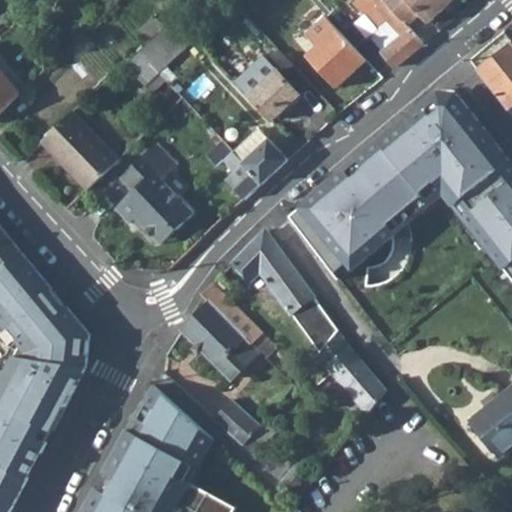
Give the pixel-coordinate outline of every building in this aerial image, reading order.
[(397,67),(426,43),(409,26),(385,0),(384,0),(377,7),(388,20),(373,33),(373,38),(384,52),(397,67)] [(385,0),(409,26),(421,15),(429,24),(449,5),(452,9),(461,0),(385,0)] [(160,72),(196,37),(176,15),(140,50),(160,72)] [(338,87),(367,59),(326,15),(307,34),(318,46),(308,55),(338,87)] [(477,68),(509,109),(511,106),(511,41),(477,68)] [(273,120),(313,83),(280,49),(269,59),(265,54),(236,80),(273,120)] [(140,50),(126,63),(146,85),(160,72),(140,50)] [(0,114),(22,93),(21,92),(0,66),(0,114)] [(146,85),(152,92),(167,79),(160,72),(146,85)] [(431,91),(281,214),(333,283),(438,198),(511,288),(511,169),(450,94),(431,91)] [(74,110),(43,140),(89,188),(120,158),(74,110)] [(234,151),(244,163),(270,138),(260,127),(234,150),(234,151)] [(217,151),(224,159),(234,150),(224,139),(220,142),(223,145),(217,151)] [(158,142),(122,176),(134,190),(117,207),(131,222),(133,220),(137,217),(144,225),(158,239),(175,223),(179,228),(195,212),(163,178),(178,164),(158,142)] [(234,150),(224,159),(236,173),(229,180),(246,199),(263,183),(244,163),(234,151),(234,150)] [(133,220),(141,228),(144,225),(137,217),(133,220)] [(0,223),(0,270),(23,251),(0,223)] [(158,239),(163,243),(179,228),(175,223),(158,239)] [(253,280),(262,271),(322,351),(340,329),(266,229),(234,262),(253,280)] [(91,333),(23,251),(0,270),(0,352),(1,354),(0,355),(0,403),(53,431),(66,407),(71,398),(87,367),(91,333)] [(253,342),(263,331),(216,281),(204,293),(211,299),(253,342)] [(232,378),(261,350),(253,342),(211,299),(183,328),(232,378)] [(368,413),(388,390),(350,345),(340,329),(322,351),(319,354),(321,357),(333,371),(368,413)] [(307,368),(319,382),(333,371),(321,357),(307,368)] [(149,384),(131,414),(149,431),(159,420),(179,439),(150,468),(160,477),(146,499),(158,506),(192,454),(207,430),(156,383),(149,384)] [(499,455),(511,445),(511,387),(471,420),(499,455)] [(233,398),(215,417),(244,445),(253,435),(262,425),(233,398)] [(53,431),(0,403),(0,462),(28,478),(53,431)] [(253,435),(263,444),(275,430),(265,421),(262,425),(253,435)] [(227,511),(268,511),(262,507),(264,505),(275,493),(238,458),(207,430),(192,454),(219,479),(207,493),(227,511)] [(244,445),(272,469),(281,460),(263,444),(253,435),(244,445)] [(301,497),(309,487),(296,475),(305,466),(292,455),(284,463),(276,472),(301,497)] [(272,469),(276,472),(284,463),(281,460),(272,469)] [(28,478),(0,462),(0,511),(10,511),(13,508),(28,478)] [(264,505),(272,511),(288,511),(292,508),(275,493),(264,505)]
